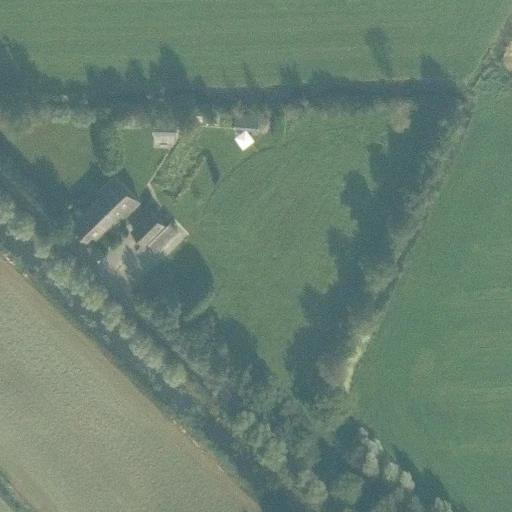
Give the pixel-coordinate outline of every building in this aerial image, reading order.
[(258,130),(259,116),(236,114),(235,127),(258,130)] [(178,133),(177,117),(154,118),(153,132),(178,133)] [(121,217),(139,199),(114,174),(96,190),(100,195),(73,222),(87,236),(92,230),(96,234),(118,213),(121,217)] [(131,230),(145,244),(166,224),(152,210),(131,230)] [(170,221),(149,242),(157,250),(178,229),(170,221)]
